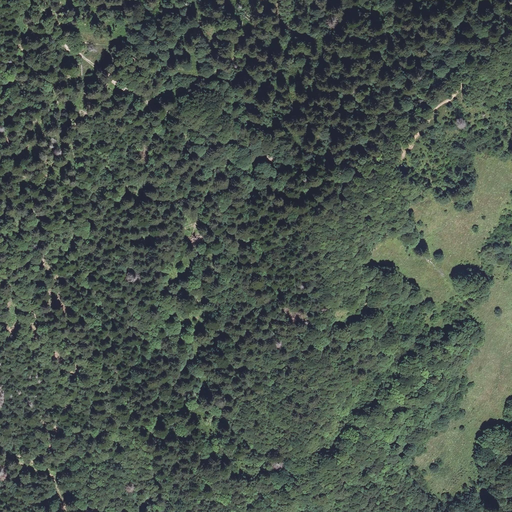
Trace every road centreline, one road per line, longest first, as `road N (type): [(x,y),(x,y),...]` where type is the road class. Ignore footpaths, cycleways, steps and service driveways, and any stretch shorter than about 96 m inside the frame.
road 1 (track): [(60,39),(109,79),(183,121),(295,168),(340,173),(411,138),(511,25)]
road 2 (track): [(60,39),(130,45),(172,66),(222,77),(277,22),(282,0)]
